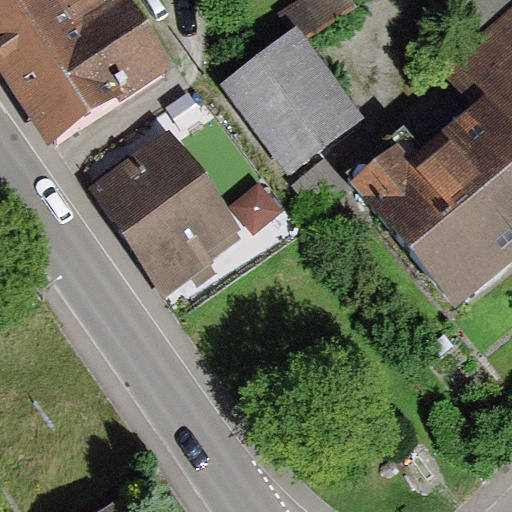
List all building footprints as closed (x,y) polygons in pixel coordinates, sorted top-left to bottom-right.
[(116,0),(0,0),(0,66),(55,150),(179,68),(133,0),(122,0),(118,3),(116,0)] [(511,6),(440,67),(461,93),(409,136),(353,176),(458,309),(511,262),(511,6)] [(300,31),(225,84),(289,175),(365,120),(300,31)] [(173,132),(89,192),(164,296),(243,239),(238,233),(243,229),(173,132)] [(259,183),(232,206),(255,233),(282,210),(259,183)]
